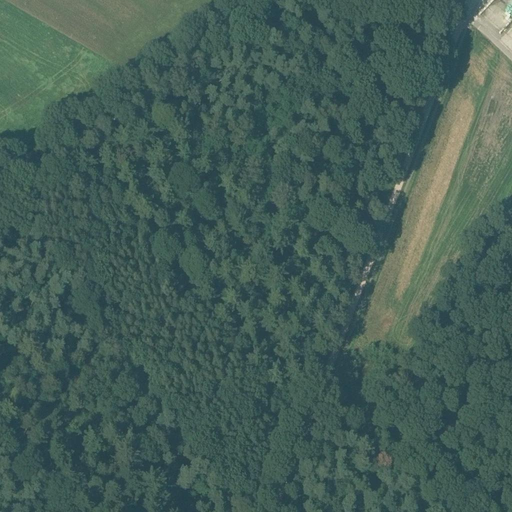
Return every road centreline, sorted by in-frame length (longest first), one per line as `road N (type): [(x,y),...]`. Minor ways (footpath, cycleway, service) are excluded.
road 1 (track): [(470,0),(270,511)]
road 2 (track): [(0,196),(252,0)]
